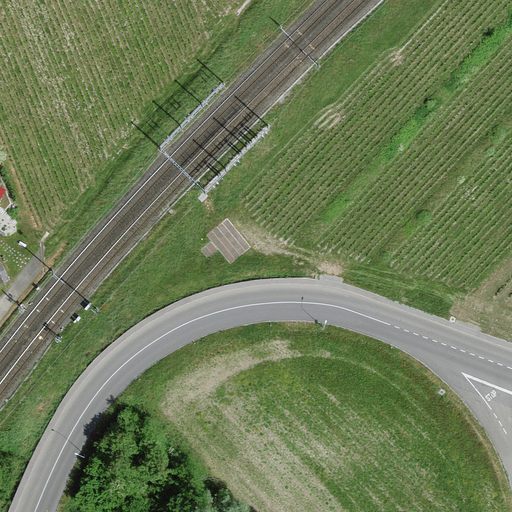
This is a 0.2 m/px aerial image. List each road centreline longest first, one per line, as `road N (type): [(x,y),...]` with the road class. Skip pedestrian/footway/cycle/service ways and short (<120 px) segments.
road 1 (tertiary): [(36,511),(102,389),(143,348),(184,324),(282,301),(341,308),(436,342)]
road 2 (unclassified): [(511,444),(436,342)]
